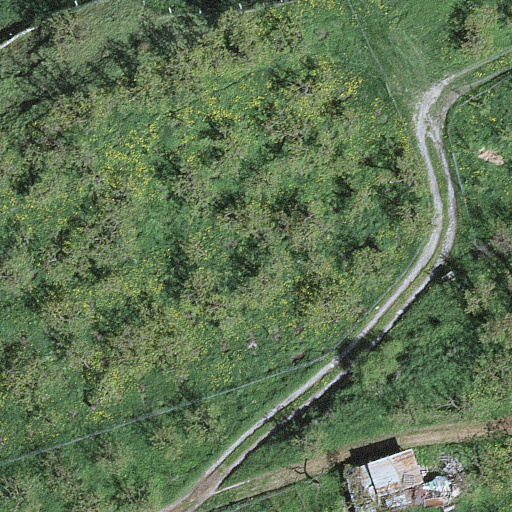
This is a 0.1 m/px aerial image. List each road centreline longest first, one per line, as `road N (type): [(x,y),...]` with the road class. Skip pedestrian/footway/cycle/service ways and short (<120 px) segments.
road 1 (track): [(511,56),(461,82),(440,115),(434,150),(455,222),(438,268),(326,391),(193,511)]
road 2 (track): [(511,433),(425,429),(205,511)]
